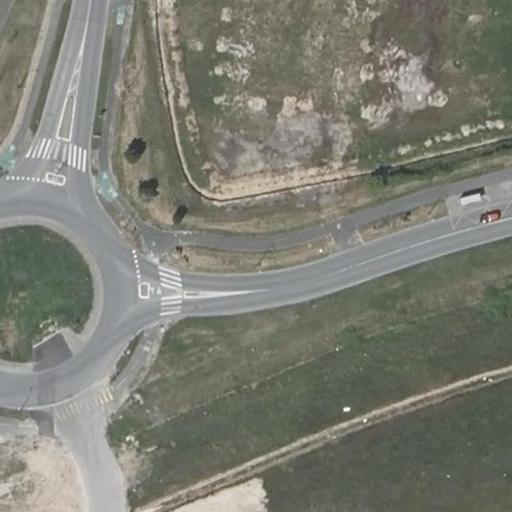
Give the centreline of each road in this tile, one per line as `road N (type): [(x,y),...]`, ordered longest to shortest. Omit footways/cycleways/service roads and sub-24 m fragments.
road 1 (tertiary): [(126,296),(278,287),(511,217)]
road 2 (residential): [(53,202),(89,0)]
road 3 (tertiary): [(0,386),(40,391),(91,369),(110,348),(126,296)]
road 4 (tertiary): [(126,296),(106,237),(53,202)]
